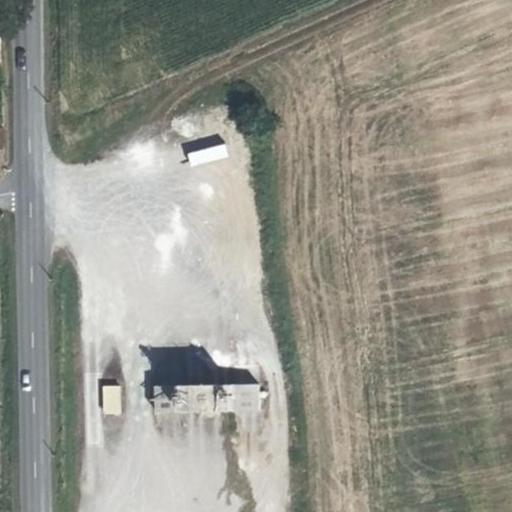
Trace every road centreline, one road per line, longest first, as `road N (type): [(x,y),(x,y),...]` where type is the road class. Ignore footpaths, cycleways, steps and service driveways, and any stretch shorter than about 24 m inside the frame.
road 1 (track): [(31,172),(393,0)]
road 2 (secondary): [(31,172),(38,511)]
road 3 (secondary): [(29,0),(31,172)]
